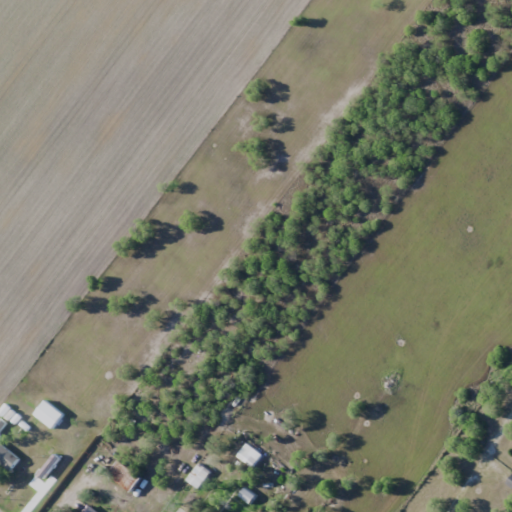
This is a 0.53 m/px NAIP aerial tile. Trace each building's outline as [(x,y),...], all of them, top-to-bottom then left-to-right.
[(0,462),(11,470),(20,457),(0,444),(0,431),(6,424),(0,419),(0,462)] [(257,460),(251,455),(258,447),(249,440),(237,456),(251,467),(257,460)] [(108,474),(131,492),(142,478),(119,460),(108,474)] [(210,472),(198,463),(185,480),(197,489),(210,472)] [(250,503),(254,495),(243,489),(239,497),(250,503)]
